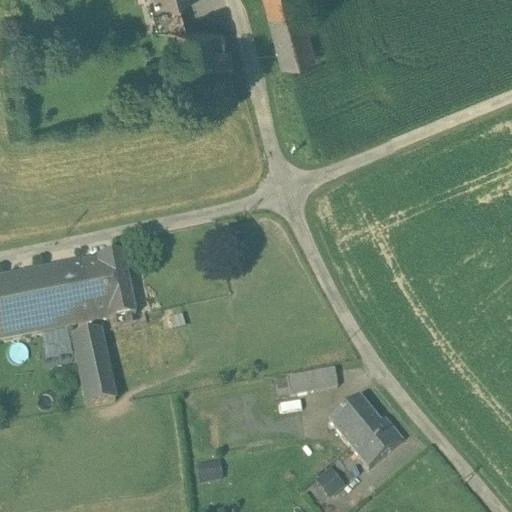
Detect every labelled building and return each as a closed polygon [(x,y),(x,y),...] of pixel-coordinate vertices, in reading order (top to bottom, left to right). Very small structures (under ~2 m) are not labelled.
[(177,0),(161,0),(157,1),(156,0),(154,0),(149,2),(156,30),(170,31),(170,29),(185,30),(177,0)] [(299,0),(262,0),(280,67),(314,58),(299,0)] [(185,30),(170,29),(170,31),(172,47),(167,46),(166,69),(229,72),(230,50),(224,49),(222,31),(185,30)] [(138,99),(123,103),(127,116),(141,112),(138,99)] [(87,294),(93,325),(108,322),(109,323),(134,318),(121,255),(96,261),(96,262),(56,270),(62,299),(87,294)] [(0,343),(93,325),(87,294),(62,299),(56,270),(0,281),(0,343)] [(116,403),(98,334),(70,341),(85,409),(116,403)] [(334,371),(276,382),(279,401),(337,390),(334,371)] [(328,423),(348,448),(381,422),(360,397),(328,423)] [(348,448),(368,473),(401,446),(381,422),(348,448)] [(219,465),(196,469),(199,485),(222,481),(219,465)] [(331,472),(319,482),(330,496),(343,486),(331,472)]
